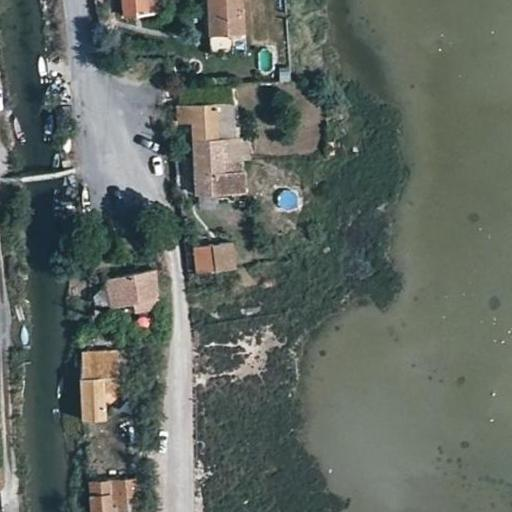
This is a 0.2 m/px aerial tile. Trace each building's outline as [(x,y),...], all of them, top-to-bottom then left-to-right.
[(123,0),(125,10),(162,5),(160,0),(123,0)] [(205,0),(209,48),(229,47),(228,30),(244,29),(241,0),(205,0)] [(191,118),(192,135),(219,135),(223,156),(234,156),(239,156),(238,133),(232,134),(229,98),(178,102),(179,119),(191,118)] [(192,135),(196,190),(222,188),(221,169),(235,168),(234,156),(223,156),(219,135),(192,135)] [(221,169),(222,188),(236,189),(235,168),(221,169)] [(195,244),(197,269),(233,264),(230,238),(195,244)] [(103,277),(107,303),(135,300),(157,295),(153,268),(103,277)] [(107,303),(103,277),(94,279),(98,304),(107,303)] [(157,295),(135,300),(137,310),(159,306),(157,295)] [(79,373),(82,415),(104,414),(104,372),(116,371),(114,345),(85,346),(79,373)] [(89,478),(91,511),(135,511),(133,474),(89,478)]
